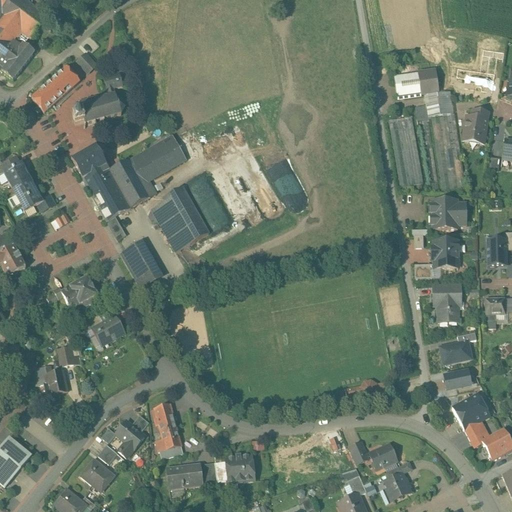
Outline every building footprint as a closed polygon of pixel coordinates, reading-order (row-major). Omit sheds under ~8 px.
[(37,11),(22,0),(0,0),(0,33),(4,36),(12,26),(21,33),(29,39),(31,41),(48,20),(37,11)] [(4,36),(0,33),(0,59),(21,33),(12,26),(4,36)] [(0,59),(0,72),(13,82),(34,54),(23,46),(29,39),(21,33),(0,59)] [(97,68),(85,55),(76,63),(84,72),(93,64),(96,68),(97,68)] [(66,69),(31,100),(44,115),(79,84),(66,69)] [(435,72),(417,75),(399,78),(402,98),(420,96),(425,95),(438,93),(435,72)] [(119,76),(104,80),(107,91),(108,91),(110,96),(114,95),(112,90),(121,87),(119,76)] [(438,93),(425,95),(426,107),(428,120),(430,119),(454,115),(451,92),(438,93)] [(96,99),(88,102),(88,99),(86,100),(87,102),(79,104),(77,103),(76,104),(76,106),(77,110),(75,112),(76,115),(78,115),(72,117),(75,127),(84,124),(84,127),(83,129),(85,129),(85,127),(94,125),(94,127),(96,127),(95,124),(102,122),(103,124),(105,124),(104,122),(121,117),(124,111),(122,105),(116,102),(115,95),(114,95),(110,96),(108,97),(108,96),(107,96),(106,97),(98,99),(98,98),(97,97),(96,99)] [(426,107),(415,109),(417,124),(421,123),(428,122),(428,120),(426,107)] [(487,115),(476,113),(475,120),(466,118),(463,140),(483,143),(487,115)] [(454,115),(430,119),(441,192),(465,188),(454,115)] [(411,117),(388,122),(399,188),(423,184),(411,117)] [(428,122),(421,123),(431,193),(438,192),(428,122)] [(172,137),(129,162),(142,187),(148,183),(186,162),(172,137)] [(511,142),(504,142),(501,161),(511,162),(511,142)] [(95,148),(71,162),(82,181),(106,167),(95,148)] [(20,166),(16,158),(3,165),(7,173),(20,166)] [(499,160),(489,159),(487,173),(492,174),(492,171),(498,171),(499,160)] [(128,162),(109,172),(112,177),(130,210),(156,196),(148,183),(142,187),(129,162),(128,162)] [(3,165),(0,166),(0,175),(4,175),(12,190),(29,181),(29,180),(21,165),(20,166),(7,173),(3,165)] [(106,167),(82,181),(87,191),(112,177),(109,172),(106,167)] [(112,177),(87,191),(106,224),(115,219),(130,210),(112,177)] [(29,181),(12,190),(20,205),(37,196),(29,181)] [(182,189),(163,200),(165,203),(189,246),(208,236),(182,189)] [(37,196),(20,205),(25,213),(41,204),(37,196)] [(189,246),(165,203),(151,211),(176,254),(189,246)] [(456,203),(431,203),(431,207),(431,208),(432,208),(432,215),(431,215),(431,216),(432,216),(432,219),(431,219),(431,220),(432,220),(432,227),(431,227),(431,228),(432,228),(432,231),(457,231),(457,227),(465,227),(464,206),(456,206),(456,203)] [(123,234),(115,219),(106,224),(115,239),(123,234)] [(422,237),(414,238),(414,250),(422,249),(422,237)] [(505,241),(486,242),(487,269),(507,269),(506,253),(506,241),(505,241)] [(162,279),(142,243),(135,247),(155,283),(162,279)] [(457,243),(433,243),(434,270),(457,270),(457,243)] [(13,247),(0,254),(0,266),(8,280),(25,270),(20,261),(21,261),(18,256),(18,257),(13,247)] [(155,283),(135,247),(121,254),(120,255),(120,256),(121,255),(125,264),(126,264),(130,273),(131,273),(135,281),(135,282),(136,282),(140,290),(141,291),(155,283)] [(431,280),(431,267),(414,267),(415,281),(431,280)] [(87,279),(60,293),(71,312),(77,308),(77,309),(82,311),(90,306),(92,310),(101,305),(97,297),(87,279)] [(459,287),(432,288),(433,304),(437,304),(437,325),(438,325),(438,322),(456,321),(456,324),(457,324),(457,311),(457,304),(460,304),(459,287)] [(505,317),(504,300),(485,301),(485,317),(495,317),(505,317)] [(98,317),(83,325),(88,334),(92,332),(103,325),(98,317)] [(495,317),(485,317),(485,331),(495,331),(495,317)] [(115,318),(103,325),(92,332),(101,348),(124,335),(115,318)] [(61,332),(51,337),(54,343),(64,337),(61,332)] [(457,338),(458,345),(467,344),(476,342),(474,335),(457,338)] [(458,345),(440,350),(443,367),(471,361),(467,344),(458,345)] [(511,344),(501,350),(505,356),(511,351),(511,344)] [(18,347),(6,349),(8,362),(20,360),(18,347)] [(70,349),(57,352),(61,369),(74,366),(72,358),(70,349)] [(20,360),(8,362),(10,373),(22,371),(20,360)] [(33,371),(30,372),(34,388),(43,386),(44,386),(42,377),(47,376),(46,368),(33,371)] [(22,371),(10,373),(13,386),(25,384),(22,371)] [(50,375),(47,376),(42,377),(44,386),(43,386),(46,398),(67,394),(62,373),(50,375)] [(454,377),(448,378),(444,379),(446,391),(470,386),(467,374),(454,377)] [(364,383),(361,388),(346,391),(348,401),(373,396),(376,391),(375,385),(370,382),(364,383)] [(381,385),(375,385),(376,391),(373,396),(378,393),(382,392),(381,385)] [(477,396),(452,410),(463,432),(464,432),(479,423),(480,424),(489,418),(477,396)] [(170,406),(154,411),(156,419),(154,420),(156,427),(158,427),(162,441),(155,443),(158,454),(159,453),(181,448),(170,406)] [(139,417),(131,428),(140,435),(149,425),(139,417)] [(131,428),(125,423),(115,436),(125,444),(118,453),(126,460),(134,451),(145,439),(140,435),(131,428)] [(479,423),(464,432),(474,451),(481,447),(490,464),(511,452),(511,450),(503,434),(489,441),(480,424),(479,423)] [(115,436),(108,430),(101,440),(108,445),(115,436)] [(31,457),(9,439),(0,449),(0,485),(5,489),(20,470),(21,470),(31,457)] [(265,450),(264,441),(252,442),(253,451),(265,450)] [(361,445),(349,450),(356,466),(368,461),(361,445)] [(106,447),(97,458),(108,467),(117,456),(106,447)] [(316,447),(300,449),(302,467),(329,463),(328,454),(317,456),(316,447)] [(389,447),(368,456),(376,473),(396,464),(389,447)] [(181,448),(159,453),(161,461),(183,455),(181,448)] [(300,449),(277,452),(280,470),(302,467),(300,449)] [(249,458),(235,459),(235,462),(225,463),(225,464),(228,482),(236,481),(236,483),(252,482),(249,458)] [(113,478),(94,462),(81,478),(92,487),(93,485),(102,492),(113,478)] [(225,464),(214,465),(217,485),(226,484),(226,482),(228,482),(225,464)] [(214,465),(199,467),(202,487),(217,485),(214,465)] [(199,467),(166,471),(169,491),(181,489),(181,490),(183,490),(183,489),(202,487),(199,467)] [(397,469),(384,475),(387,483),(400,477),(397,469)] [(511,474),(502,478),(508,491),(511,500),(511,474)] [(387,483),(385,484),(388,491),(385,492),(390,503),(398,500),(399,501),(402,499),(403,498),(410,495),(402,477),(400,477),(387,483)] [(359,478),(347,483),(354,498),(357,496),(358,498),(366,494),(359,478)] [(364,487),(369,497),(376,493),(372,483),(364,487)] [(81,511),(85,507),(66,492),(53,507),(59,511),(81,511)] [(354,498),(341,503),(344,511),(364,511),(358,498),(357,496),(354,498)]
